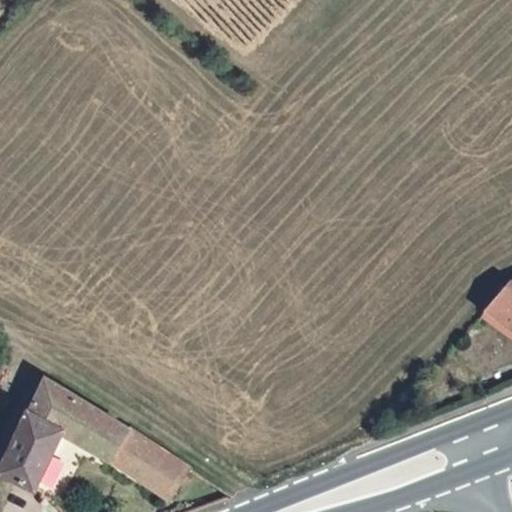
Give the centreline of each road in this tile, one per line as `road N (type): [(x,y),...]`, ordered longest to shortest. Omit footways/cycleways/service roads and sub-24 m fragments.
road 1 (track): [(274,511),(0,333)]
road 2 (primary): [(286,511),(503,437)]
